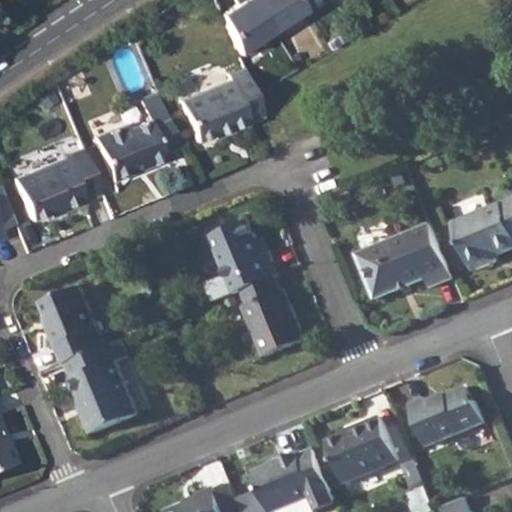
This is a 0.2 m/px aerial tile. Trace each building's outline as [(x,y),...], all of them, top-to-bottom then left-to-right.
[(220,15),(237,54),(272,32),(252,0),(233,0),(236,4),(220,15)] [(252,0),(272,32),(305,12),(301,6),(297,0),(252,0)] [(243,69),(241,65),(224,72),(226,78),(177,98),(194,139),(223,128),(225,132),(247,123),(246,119),(261,113),(255,98),(243,69)] [(176,144),(154,91),(137,99),(146,119),(125,128),(123,123),(91,137),(110,180),(129,172),(130,174),(162,160),(160,151),(176,144)] [(79,144),(60,152),(61,155),(62,158),(82,150),(79,144)] [(62,158),(61,155),(12,175),(29,218),(54,208),(57,213),(82,202),(82,198),(99,191),(82,150),(62,158)] [(0,237),(2,237),(0,231),(0,229),(15,223),(0,186),(0,237)] [(456,206),(460,217),(489,206),(484,195),(456,206)] [(511,198),(454,223),(471,263),(497,253),(498,255),(511,249),(511,198)] [(211,233),(235,292),(245,288),(248,287),(277,274),(279,273),(269,249),(262,252),(256,238),(248,219),(211,233)] [(455,279),(433,225),(360,255),(379,299),(429,278),(433,288),(455,279)] [(264,235),(256,238),(262,252),(269,249),(264,235)] [(497,253),(471,263),(474,270),(500,260),(498,255),(497,253)] [(248,287),(245,288),(251,303),(246,305),(266,354),(308,337),(288,286),(283,288),(277,274),(248,287)] [(49,329),(64,364),(68,363),(106,346),(81,285),(42,301),(52,328),(49,329)] [(142,315),(148,329),(171,319),(166,305),(142,315)] [(106,346),(68,363),(73,376),(72,377),(83,405),(87,403),(91,412),(85,415),(93,434),(140,414),(119,361),(130,356),(123,339),(106,346)] [(428,398),(411,405),(429,445),(488,421),(479,401),(475,403),(468,387),(448,395),(447,397),(431,404),(428,398)] [(357,428),(329,439),(346,480),(402,458),(384,415),(356,426),(357,428)] [(0,472),(15,466),(5,443),(3,444),(0,437),(0,472)] [(332,487),(315,447),(300,452),(299,451),(282,456),(283,461),(276,463),(273,463),(256,470),(272,511),(312,495),(318,509),(338,501),(332,487)] [(244,511),(233,483),(218,489),(222,503),(226,511),(244,511)] [(226,511),(222,503),(218,489),(216,485),(199,491),(201,496),(166,509),(167,511),(226,511)] [(429,487),(414,492),(422,511),(431,511),(439,509),(429,487)] [(475,511),(469,497),(444,507),(445,511),(475,511)]
